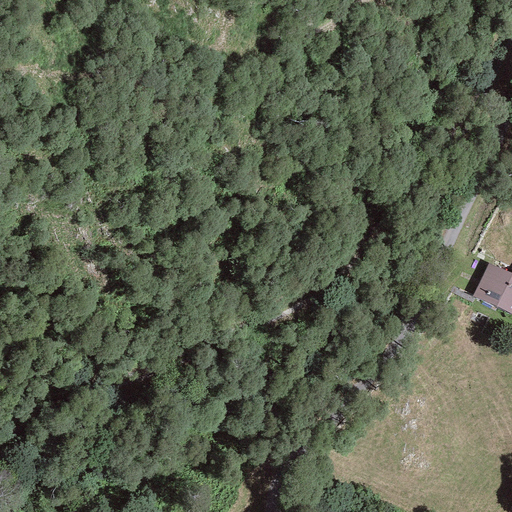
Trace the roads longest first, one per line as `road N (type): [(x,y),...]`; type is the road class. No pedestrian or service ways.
road 1 (track): [(511,30),(469,107),(362,249),(326,283),(216,342),(41,411),(0,436)]
road 2 (unclassified): [(272,511),(283,470),(404,328),(511,98)]
